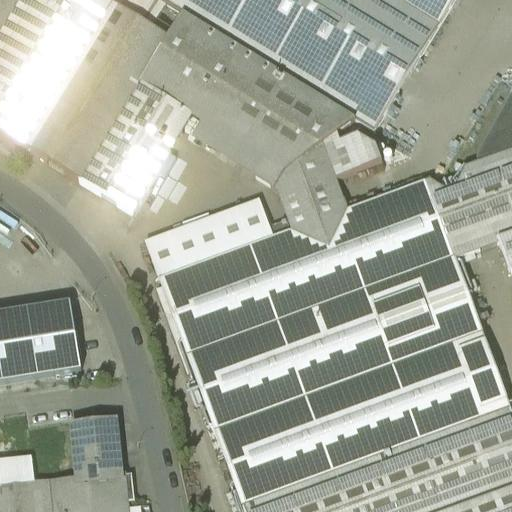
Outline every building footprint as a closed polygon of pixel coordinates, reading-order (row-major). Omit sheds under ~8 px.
[(0,0),(0,137),(24,153),(113,9),(97,0),(0,0)] [(355,125),(151,0),(97,0),(113,9),(168,43),(140,89),(264,165),(253,181),(274,194),(277,196),(292,236),(290,236),(274,242),(159,284),(242,511),(511,511),(511,415),(455,263),(498,248),(511,285),(511,155),(479,168),(477,169),(465,172),(458,190),(444,195),(429,185),(347,216),(336,185),(382,168),(376,152),(357,140),(340,147),(337,138),(355,125)] [(457,0),(151,0),(355,125),(374,137),(457,0)] [(168,43),(113,9),(24,153),(80,187),(118,125),(140,89),(168,43)] [(511,96),(476,162),(479,168),(511,155),(511,96)] [(118,125),(80,187),(132,220),(171,157),(118,125)] [(286,225),(270,231),(274,242),(290,236),(286,225)] [(69,308),(0,319),(0,386),(79,374),(69,308)] [(114,427),(73,431),(78,485),(78,486),(119,481),(114,427)] [(78,485),(0,492),(0,511),(128,511),(128,506),(130,506),(130,505),(127,505),(125,482),(127,482),(127,480),(125,481),(125,480),(119,481),(78,486),(78,485)]
